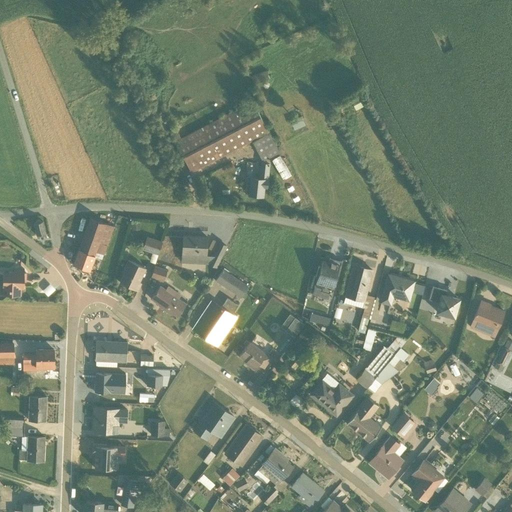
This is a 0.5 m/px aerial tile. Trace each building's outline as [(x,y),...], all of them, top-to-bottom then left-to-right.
[(253,85),(269,79),(266,70),(250,76),(253,85)] [(354,105),(357,112),(366,107),(363,100),(354,105)] [(170,131),(175,141),(174,141),(190,173),(268,133),(251,101),(180,138),(175,128),(170,131)] [(343,121),(352,117),(347,107),(339,111),(343,121)] [(290,121),(294,129),(303,124),(294,129),(304,124),(301,117),(304,124),(300,117),(290,121)] [(268,134),(252,142),(262,161),(278,153),(268,134)] [(290,175),(279,156),(271,160),(283,180),(290,175)] [(248,194),(262,196),(263,187),(266,187),(268,164),(259,163),(257,178),(250,178),(248,194)] [(103,255),(113,226),(89,218),(73,264),(89,270),(95,252),(103,255)] [(35,223),(33,224),(36,236),(45,233),(42,221),(40,221),(39,220),(38,220),(37,220),(36,220),(36,221),(35,222),(35,223)] [(181,261),(181,262),(208,264),(216,268),(226,246),(212,239),(208,249),(213,251),(211,256),(205,255),(206,237),(183,236),(181,261)] [(146,237),(142,250),(151,253),(148,261),(154,263),(157,255),(161,242),(146,237)] [(163,253),(159,259),(165,263),(168,257),(163,253)] [(331,292),(341,262),(328,258),(327,261),(321,260),(312,294),(327,298),(329,291),(331,292)] [(119,282),(137,290),(140,283),(139,282),(145,268),(127,259),(120,273),(123,274),(119,282)] [(154,265),(150,277),(163,281),(167,270),(154,265)] [(357,332),(364,333),(368,319),(370,319),(375,300),(373,299),(374,297),(365,295),(371,270),(353,265),(343,302),(363,308),(357,332)] [(0,294),(20,295),(20,281),(25,281),(25,273),(24,273),(24,269),(23,269),(13,268),(14,272),(2,271),(2,273),(0,273),(0,294)] [(248,286),(222,269),(214,280),(240,297),(248,286)] [(388,275),(380,303),(390,305),(393,297),(408,301),(410,292),(421,295),(423,286),(412,283),(413,281),(388,275)] [(159,285),(150,298),(157,303),(158,306),(171,315),(172,313),(176,316),(186,303),(178,298),(180,294),(167,285),(165,289),(159,285)] [(446,290),(432,286),(428,298),(438,301),(434,313),(453,318),(458,299),(444,296),(446,290)] [(231,313),(237,305),(226,298),(221,306),(211,300),(192,328),(216,345),(236,316),(231,313)] [(469,327),(493,337),(504,311),(495,308),(494,310),(488,308),(490,304),(480,300),(469,327)] [(341,308),(335,307),(333,316),(339,318),(341,308)] [(303,323),(289,313),(280,326),(294,336),(303,323)] [(369,351),(375,331),(367,329),(364,341),(355,339),(353,348),(362,351),(362,349),(369,351)] [(406,340),(396,337),(386,348),(383,346),(355,380),(366,389),(367,387),(406,340)] [(493,367),(501,371),(503,366),(504,366),(511,352),(510,351),(511,347),(511,342),(506,339),(495,362),(493,367)] [(0,363),(13,363),(13,342),(7,342),(7,341),(0,340),(0,363)] [(116,361),(125,361),(126,342),(96,341),(95,365),(116,366),(116,361)] [(248,341),(238,356),(246,361),(245,363),(254,369),(258,364),(263,368),(271,357),(248,341)] [(367,387),(374,392),(380,384),(405,365),(402,362),(408,355),(400,348),(367,387)] [(22,353),(23,371),(36,371),(36,367),(53,367),(53,349),(35,349),(35,353),(22,353)] [(152,355),(140,354),(139,365),(152,366),(152,355)] [(432,360),(423,363),(426,373),(435,370),(432,360)] [(459,374),(454,364),(449,366),(454,377),(459,374)] [(95,373),(94,391),(124,393),(125,374),(95,373)] [(310,394),(336,415),(353,394),(327,373),(310,394)] [(161,375),(147,374),(146,385),(161,386),(161,375)] [(433,379),(424,389),(431,395),(438,387),(437,386),(439,384),(433,379)] [(21,393),(22,385),(15,384),(14,387),(10,387),(9,392),(21,393)] [(475,388),(468,397),(476,403),(483,394),(475,388)] [(490,390),(481,400),(496,411),(498,409),(500,411),(505,406),(502,404),(504,402),(490,390)] [(303,401),(295,394),(288,402),(296,409),(303,401)] [(28,396),(27,420),(45,421),(46,397),(28,396)] [(369,417),(378,406),(367,397),(345,423),(368,442),(384,422),(378,416),(374,421),(369,417)] [(219,437),(233,417),(214,403),(201,421),(198,420),(192,430),(206,440),(212,432),(219,437)] [(94,408),(93,431),(118,433),(118,422),(126,422),(127,408),(119,408),(119,409),(94,408)] [(393,429),(404,438),(416,423),(405,414),(393,429)] [(23,428),(24,420),(5,419),(5,427),(23,428)] [(152,436),(171,437),(171,429),(166,428),(167,422),(153,421),(152,436)] [(261,436),(245,425),(224,454),(240,465),(261,436)] [(23,436),(23,428),(5,427),(5,435),(23,436)] [(19,449),(18,459),(43,461),(44,437),(21,436),(20,450),(19,449)] [(399,444),(390,436),(368,462),(387,478),(403,459),(399,456),(406,447),(400,443),(399,444)] [(95,454),(94,468),(115,469),(116,455),(124,456),(124,446),(116,446),(113,446),(113,445),(92,444),(92,454),(95,454)] [(263,461),(253,475),(265,484),(269,479),(274,484),(273,486),(271,485),(259,498),(266,505),(287,483),(282,478),(292,466),(281,458),(283,455),(274,448),(263,461)] [(214,454),(210,451),(202,461),(207,464),(214,454)] [(410,489),(426,502),(434,491),(437,492),(446,480),(443,478),(444,477),(442,476),(442,475),(423,459),(410,474),(418,480),(410,489)] [(222,478),(229,485),(239,475),(231,468),(222,478)] [(187,481),(177,473),(169,484),(179,492),(187,481)] [(323,490),(302,473),(291,487),(300,494),(298,497),(308,506),(310,503),(312,504),(323,490)] [(214,484),(203,474),(198,479),(210,490),(214,484)] [(137,496),(140,481),(125,478),(120,505),(132,507),(135,496),(137,496)] [(234,483),(238,491),(248,486),(244,478),(234,483)] [(483,478),(474,489),(481,496),(482,495),(486,498),(493,490),(488,487),(491,484),(483,478)] [(462,511),(471,503),(452,488),(435,509),(438,511),(462,511)] [(190,489),(184,496),(188,499),(194,492),(190,489)] [(332,500),(321,511),(351,511),(344,505),(341,508),(332,500)] [(85,501),(83,511),(116,511),(117,503),(102,502),(102,503),(85,501)] [(511,511),(511,501),(509,506),(508,505),(501,511),(511,511)] [(41,511),(41,504),(22,503),(21,511),(14,510),(13,511),(41,511)]
